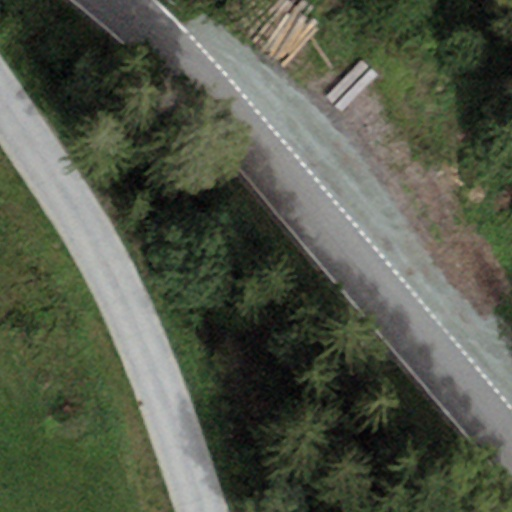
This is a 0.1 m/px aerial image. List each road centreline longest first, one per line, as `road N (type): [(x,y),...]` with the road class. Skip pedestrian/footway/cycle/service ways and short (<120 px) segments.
road 1 (tertiary): [(115,0),(144,22),(511,487)]
road 2 (unclassified): [(0,100),(37,150),(135,348),(202,511)]
